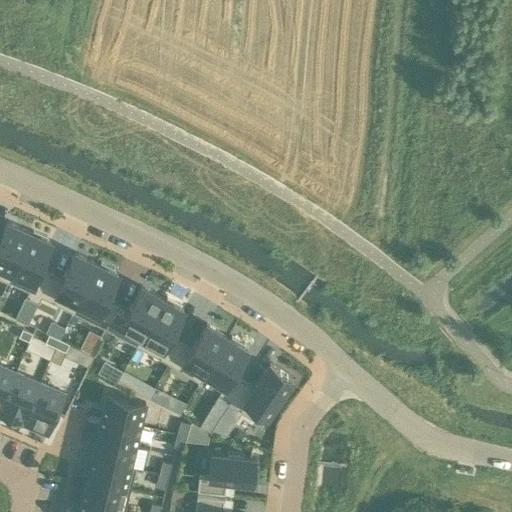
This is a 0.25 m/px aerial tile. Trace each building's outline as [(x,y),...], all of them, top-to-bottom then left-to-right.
[(0,273),(8,277),(29,232),(7,222),(0,238),(0,273)] [(29,232),(8,277),(30,287),(27,293),(39,298),(41,292),(52,271),(39,265),(50,241),(29,232)] [(52,271),(41,292),(74,309),(96,263),(75,253),(64,277),(52,271)] [(96,263),(74,309),(106,324),(118,303),(106,296),(116,273),(96,263)] [(118,303),(106,324),(138,342),(162,298),(142,288),(130,310),(118,303)] [(16,317),(27,323),(39,298),(27,293),(16,317)] [(162,298),(138,342),(170,360),(182,339),(170,332),(182,310),(162,298)] [(49,333),(59,338),(65,327),(51,320),(45,331),(49,333)] [(182,339),(170,360),(201,378),(203,375),(226,335),(207,323),(194,345),(182,339)] [(32,331),(22,326),(19,335),(28,339),(32,331)] [(44,337),(32,332),(26,345),(38,351),(44,337)] [(58,337),(49,333),(45,340),(55,344),(58,337)] [(226,335),(203,375),(222,387),(220,390),(231,397),(243,378),(244,377),(232,369),(247,347),(226,335)] [(59,338),(58,337),(55,344),(65,349),(69,342),(59,338)] [(91,353),(95,345),(84,339),(80,347),(91,353)] [(65,349),(55,345),(50,357),(60,362),(65,349)] [(99,372),(116,382),(123,369),(105,360),(99,372)] [(0,361),(0,400),(15,368),(0,361)] [(243,378),(231,397),(229,400),(262,421),(291,375),(271,362),(255,386),(243,378)] [(15,368),(0,400),(0,411),(20,421),(39,380),(15,368)] [(39,380),(20,421),(46,434),(66,392),(39,380)] [(155,385),(145,380),(138,392),(148,397),(154,386),(155,385)] [(148,397),(164,405),(170,393),(154,386),(148,397)] [(220,390),(210,408),(220,414),(229,400),(231,397),(220,390)] [(107,392),(101,414),(140,423),(145,401),(107,392)] [(101,414),(96,435),(135,444),(140,423),(101,414)] [(181,418),(177,431),(187,434),(191,421),(181,418)] [(177,431),(174,444),(183,446),(187,434),(177,431)] [(96,435),(91,456),(130,465),(135,444),(96,435)] [(199,473),(197,489),(225,492),(227,479),(253,482),(256,454),(212,449),(209,474),(199,473)] [(91,456),(86,477),(127,487),(132,466),(130,465),(91,456)] [(162,459),(159,471),(168,474),(172,461),(162,459)] [(159,471),(155,484),(165,487),(168,474),(159,471)] [(86,477),(81,498),(122,508),(127,487),(86,477)] [(197,493),(194,511),(237,511),(223,510),(225,496),(197,493)] [(81,498),(78,511),(128,511),(129,510),(122,508),(81,498)] [(151,501),(148,511),(158,511),(161,503),(151,501)]
